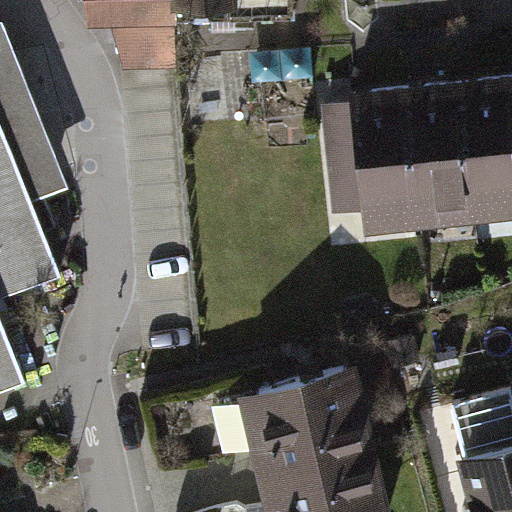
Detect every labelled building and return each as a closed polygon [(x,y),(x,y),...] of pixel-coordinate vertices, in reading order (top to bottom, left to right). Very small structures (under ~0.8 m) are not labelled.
[(89,0),(93,17),(297,13),(296,0),(89,0)] [(0,143),(30,216),(70,200),(1,30),(0,30),(0,143)] [(511,66),(467,71),(481,210),(511,206),(511,66)] [(481,210),(467,71),(399,78),(414,217),(481,210)] [(414,217),(399,78),(363,82),(364,94),(327,98),(339,209),(374,205),(375,221),(414,217)] [(30,216),(0,143),(0,402),(30,390),(0,317),(0,311),(59,287),(30,216)] [(274,468),(386,440),(363,351),(251,380),(274,468)] [(403,511),(386,440),(274,468),(284,511),(403,511)] [(511,511),(511,441),(467,453),(482,511),(511,511)]
